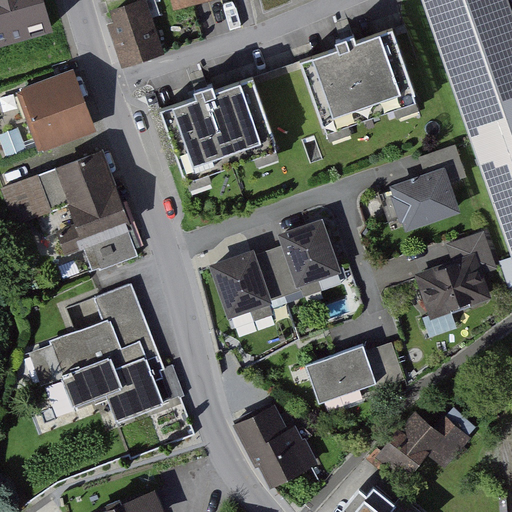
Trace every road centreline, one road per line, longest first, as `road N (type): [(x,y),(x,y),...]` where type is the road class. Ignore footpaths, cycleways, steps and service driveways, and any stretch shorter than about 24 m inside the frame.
road 1 (residential): [(168,251),(338,192),(376,309)]
road 2 (residential): [(168,251),(216,437),(266,511)]
road 3 (residential): [(104,86),(339,0)]
road 4 (residential): [(104,86),(168,251)]
